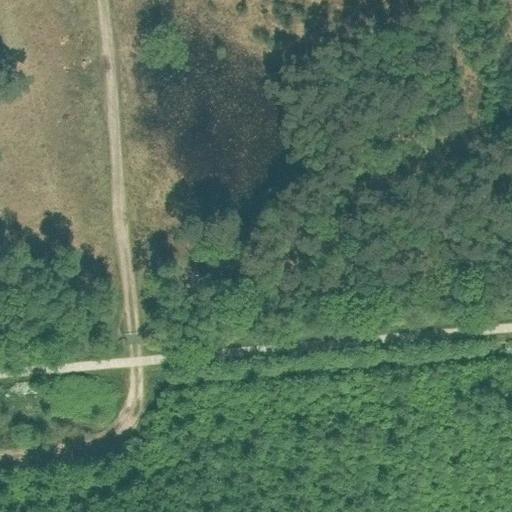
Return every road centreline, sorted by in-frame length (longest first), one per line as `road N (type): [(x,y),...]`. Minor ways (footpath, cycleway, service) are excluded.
road 1 (track): [(134,363),(103,0)]
road 2 (track): [(0,459),(75,450),(115,434),(131,406),(134,363)]
